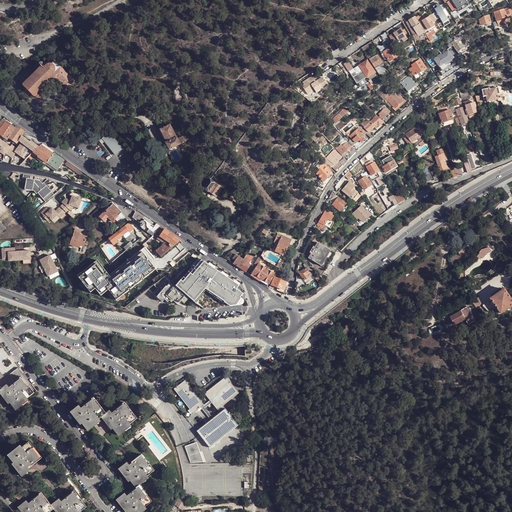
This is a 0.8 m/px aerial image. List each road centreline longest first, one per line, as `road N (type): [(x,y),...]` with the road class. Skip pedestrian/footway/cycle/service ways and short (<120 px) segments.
road 1 (residential): [(287,305),(296,257),(330,186),(414,105),(511,49)]
road 2 (residential): [(511,158),(433,190),(370,229),(336,271),(341,288)]
road 3 (primary): [(511,170),(452,204),(341,288)]
road 4 (residential): [(6,339),(104,464),(89,487)]
road 5 (track): [(432,323),(447,243),(508,202),(500,176)]
road 6 (track): [(270,351),(349,353),(435,307)]
road 7 (tertiary): [(0,101),(128,198)]
road 8 (tertiary): [(128,198),(258,287)]
road 9 (residential): [(253,511),(251,365)]
road 10 (primary): [(89,318),(226,329)]
road 11 (track): [(0,57),(122,0)]
road 12 (residential): [(0,165),(128,198)]
road 13 (residential): [(426,0),(323,68)]
